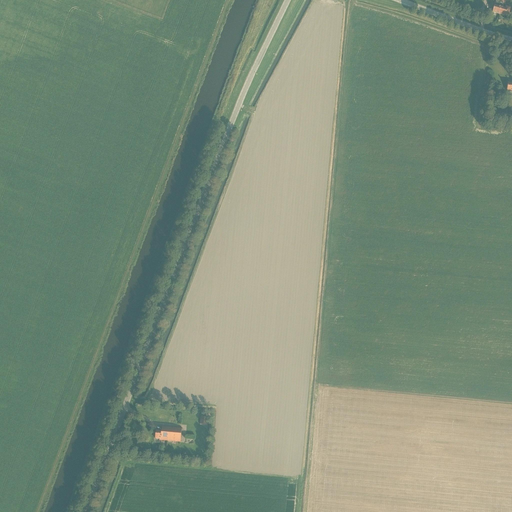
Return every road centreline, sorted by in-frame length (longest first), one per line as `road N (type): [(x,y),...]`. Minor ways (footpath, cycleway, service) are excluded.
road 1 (unclassified): [(84,511),(240,99),(288,0)]
road 2 (tertiary): [(511,39),(396,0)]
